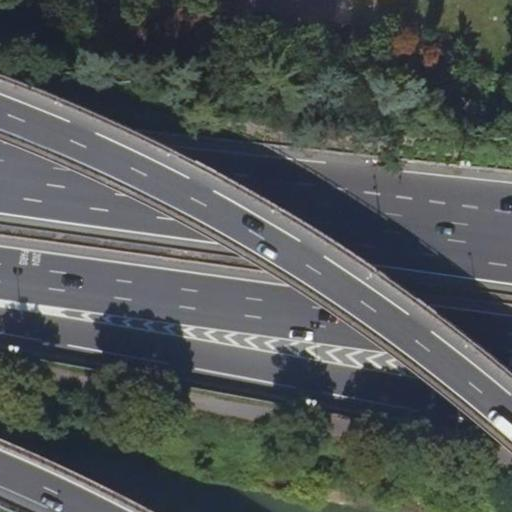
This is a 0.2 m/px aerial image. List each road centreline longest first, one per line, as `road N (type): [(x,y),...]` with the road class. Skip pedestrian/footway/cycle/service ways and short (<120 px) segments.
road 1 (motorway): [(511,413),(391,315),(224,211),(0,107)]
road 2 (motorway): [(0,322),(511,408)]
road 3 (motorway): [(511,244),(0,175)]
road 4 (motorway): [(0,277),(511,346)]
